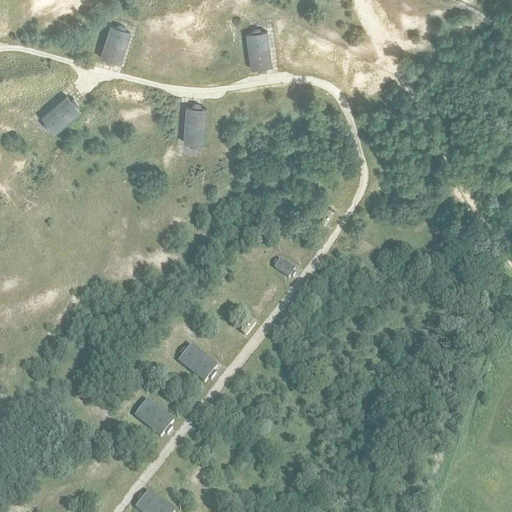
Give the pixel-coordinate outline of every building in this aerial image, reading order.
[(125,27),(118,24),(117,24),(116,27),(110,25),(99,57),(105,59),(104,62),(113,65),(113,62),(120,64),(130,32),(124,30),(125,27)] [(261,28),(253,29),(252,30),(252,33),(246,34),(251,69),(257,68),(258,71),(267,70),(266,67),(272,66),(268,30),(261,31),(261,28)] [(79,105),(78,104),(73,98),(70,100),(66,95),(41,117),(45,122),(43,124),(48,130),(51,128),(55,133),(80,112),(76,107),(79,105)] [(208,108),(201,108),(202,105),(192,104),(192,107),(186,107),(184,142),(190,143),(190,146),(198,147),(199,143),(205,144),(208,108)] [(334,211),(331,208),(329,208),(321,221),(326,224),(334,211)] [(295,274),(293,272),(295,269),(281,259),(279,262),(277,261),(274,265),(276,266),(274,269),(289,279),(290,276),(293,278),(295,274)] [(251,320),(241,332),(246,337),(256,324),(251,320)] [(185,349),(180,356),(182,357),(178,362),(205,384),(209,379),(211,380),(216,374),(214,372),(218,367),(192,345),(188,351),(185,349)] [(170,426),(174,421),(148,400),(135,417),(161,438),(165,433),(167,435),(173,428),(170,426)] [(140,504),(135,509),(139,511),(174,511),(149,492),(145,497),(143,495),(137,502),(140,504)]
